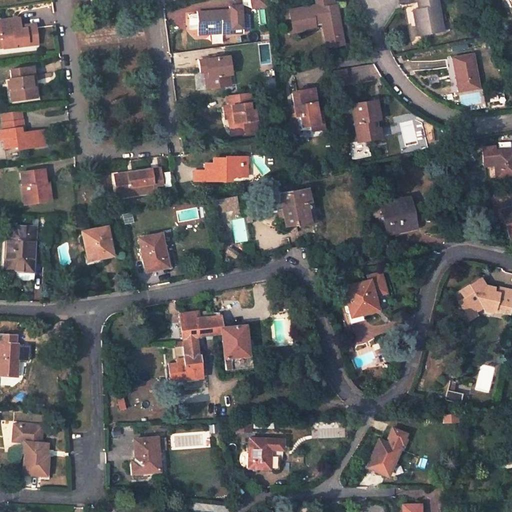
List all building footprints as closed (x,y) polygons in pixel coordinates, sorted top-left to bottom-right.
[(413,9),(417,36),(442,32),(436,0),(416,0),(418,8),(413,9)] [(322,23),(327,47),(342,45),(336,5),(332,6),(321,8),(320,4),(315,5),(289,11),(293,32),(315,28),(314,24),(322,23)] [(222,32),(241,31),(241,29),(240,15),(240,13),(240,5),(229,6),(229,10),(197,12),(197,13),(195,14),(189,16),(189,29),(198,29),(198,31),(221,30),(222,32)] [(247,15),(240,15),(241,29),(248,28),(247,15)] [(0,47),(36,43),(34,27),(19,29),(17,18),(0,20),(0,47)] [(204,76),(206,88),(229,85),(226,54),(212,55),(213,58),(198,60),(199,72),(203,71),(206,71),(206,76),(204,76)] [(452,58),(458,91),(478,88),(472,54),(452,58)] [(33,77),(31,68),(9,71),(10,79),(8,80),(9,91),(13,90),(13,101),(33,99),(29,78),(33,77)] [(290,112),(293,132),(302,130),(302,127),(317,125),(316,113),(313,90),(292,93),(294,107),(295,111),(290,112)] [(232,124),(234,135),(256,132),(253,111),(249,111),(248,104),(250,104),(249,93),(224,96),(225,107),(222,107),(225,119),(227,118),(232,118),(233,124),(232,124)] [(351,105),(357,141),(375,138),(372,121),(375,120),(374,113),(377,113),(375,100),(351,105)] [(310,131),(321,129),(319,112),(316,113),(317,125),(302,127),(302,130),(309,129),(310,131)] [(43,139),(42,130),(23,133),(19,134),(18,128),(22,128),(21,120),(1,123),(3,130),(0,130),(0,139),(2,139),(4,148),(15,146),(16,149),(41,145),(40,139),(43,139)] [(380,137),(377,120),(375,120),(372,121),(375,138),(380,137)] [(494,164),(495,179),(500,178),(511,177),(511,150),(508,150),(508,144),(496,144),(496,151),(493,151),(493,146),(482,147),(483,165),(494,164)] [(194,171),(194,181),(230,182),(230,177),(238,177),(239,165),(246,165),(247,157),(224,157),(224,159),(213,159),(213,164),(213,171),(203,171),(194,171)] [(451,160),(452,168),(460,168),(459,160),(451,160)] [(46,188),(43,169),(19,173),(23,196),(27,196),(28,203),(51,200),(49,192),(46,192),(45,192),(44,188),(46,188)] [(126,174),(114,176),(116,189),(124,188),(125,196),(154,192),(154,185),(160,184),(158,169),(132,173),(134,179),(127,180),(126,174)] [(116,189),(117,197),(125,196),(124,188),(116,189)] [(307,189),(267,197),(270,210),(277,208),(282,207),(285,225),(296,223),(296,226),(310,223),(305,202),(310,201),(307,189)] [(211,201),(214,212),(236,207),(234,196),(211,201)] [(381,203),(388,233),(414,227),(407,197),(381,203)] [(511,207),(503,210),(509,229),(507,230),(509,238),(511,236),(511,207)] [(7,226),(5,270),(16,270),(15,280),(33,281),(33,275),(35,275),(36,257),(31,257),(31,249),(32,232),(46,233),(47,217),(30,217),(29,227),(7,226)] [(107,226),(82,231),(87,260),(102,257),(113,256),(107,226)] [(137,233),(145,271),(159,268),(159,271),(171,269),(168,253),(165,254),(161,234),(155,235),(154,230),(137,233)] [(361,314),(377,310),(374,296),(386,292),(381,271),(368,275),(369,280),(354,284),(343,287),(350,313),(360,310),(361,314)] [(481,279),(460,291),(464,298),(458,301),(465,313),(473,308),(480,304),(483,310),(491,312),(495,310),(509,313),(511,297),(511,290),(499,287),(497,293),(493,292),(487,291),(486,289),(481,279)] [(464,298),(460,291),(454,294),(458,301),(464,298)] [(469,320),(477,315),(473,308),(465,313),(469,320)] [(350,313),(352,320),(362,317),(361,314),(360,310),(350,313)] [(177,364),(169,364),(170,377),(178,376),(179,380),(202,378),(201,368),(206,368),(205,355),(203,355),(203,351),(198,351),(196,336),(206,335),(205,330),(211,330),(210,317),(209,312),(195,313),(195,312),(179,313),(182,337),(183,337),(183,341),(184,346),(185,357),(184,357),(184,359),(180,360),(180,363),(177,364)] [(221,329),(220,316),(210,317),(211,330),(221,329)] [(222,334),(225,370),(247,368),(245,342),(249,341),(248,328),(244,329),(244,326),(221,329),(222,334)] [(0,376),(6,377),(17,377),(17,361),(19,361),(19,344),(16,344),(16,336),(0,334),(0,376)] [(6,385),(16,386),(17,377),(6,377),(6,385)] [(116,394),(120,410),(125,409),(121,393),(116,394)] [(40,478),(48,478),(49,464),(47,463),(48,454),(46,454),(47,444),(41,444),(42,435),(38,434),(39,427),(14,424),(13,441),(24,442),(23,454),(24,454),(22,474),(40,475),(40,478)] [(156,437),(134,439),(135,460),(132,461),(133,474),(142,473),(142,478),(148,477),(147,472),(159,471),(156,437)] [(283,439),(249,438),(248,456),(251,456),(251,464),(251,468),(278,469),(279,450),(282,450),(283,439)] [(378,440),(366,467),(385,475),(392,461),(394,462),(399,448),(378,440)] [(459,469),(466,469),(466,463),(471,463),(471,457),(459,457),(459,469)]
